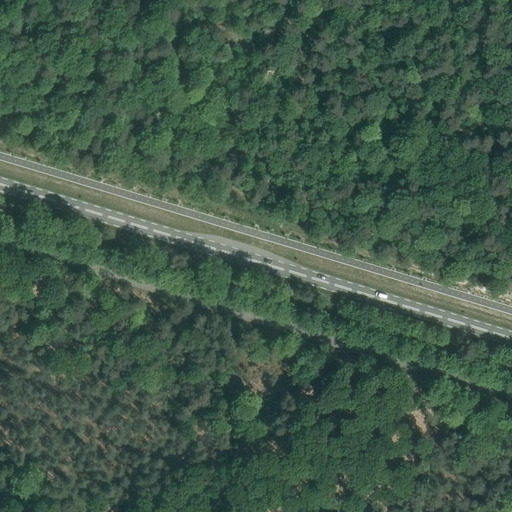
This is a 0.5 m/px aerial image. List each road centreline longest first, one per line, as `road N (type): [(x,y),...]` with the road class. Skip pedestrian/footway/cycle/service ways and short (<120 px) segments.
road 1 (unclassified): [(0,241),(511,396)]
road 2 (primary): [(511,340),(0,185)]
